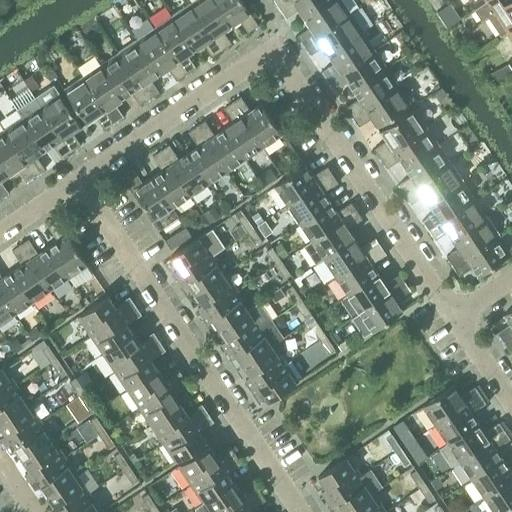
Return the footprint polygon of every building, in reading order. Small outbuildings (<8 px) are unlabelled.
[(213,0),(195,0),(190,4),(221,51),(232,44),(224,32),(231,26),(213,0)] [(241,0),(213,0),(231,26),(240,21),(248,33),(258,25),(251,14),(241,0)] [(273,0),(280,9),(292,0),(273,0)] [(298,11),(303,18),(304,19),(323,5),(330,0),(292,0),(280,9),(286,19),(298,11)] [(351,13),(341,0),(330,0),(323,5),(304,19),(310,27),(298,35),(304,45),(351,13)] [(511,0),(487,0),(486,1),(473,10),(480,21),(486,17),(500,37),(507,33),(511,28),(511,0)] [(212,57),(221,51),(190,4),(172,16),(183,33),(195,51),(204,45),(212,57)] [(363,31),(351,13),(304,45),(311,55),(323,47),(328,55),(349,41),(363,31)] [(188,56),(195,51),(183,33),(172,16),(155,27),(160,36),(185,75),(196,68),(188,56)] [(176,81),(185,75),(160,36),(155,27),(136,40),(160,75),(168,69),(176,81)] [(375,50),(363,31),(349,41),(328,55),(334,63),(322,71),(328,81),(362,58),(375,50)] [(151,80),(160,75),(136,40),(118,52),(150,99),(159,92),(151,80)] [(387,67),(375,50),(362,58),(328,81),(335,91),(347,83),(352,91),(387,67)] [(100,64),(124,99),(132,93),(140,105),(150,99),(118,52),(100,64)] [(511,70),(511,66),(510,62),(501,67),(505,76),(511,70)] [(82,76),(114,123),(124,116),(115,104),(124,99),(100,64),(82,76)] [(399,85),(387,67),(352,91),(358,99),(346,107),(352,117),(386,94),(399,85)] [(57,73),(53,68),(48,71),(51,77),(57,73)] [(39,85),(31,74),(23,79),(31,90),(39,85)] [(114,123),(82,76),(64,89),(87,124),(96,118),(104,129),(114,123)] [(35,98),(71,152),(81,145),(73,133),(82,127),(54,85),(35,98)] [(412,104),(399,85),(386,94),(352,117),(359,127),(371,119),(377,128),(412,104)] [(440,98),(447,92),(443,85),(435,90),(440,98)] [(263,148),(282,135),(261,103),(250,110),(241,97),(232,102),(256,138),(263,148)] [(22,117),(45,152),(54,146),(62,158),(71,152),(35,98),(17,110),(22,117)] [(224,128),(245,160),(263,148),(256,138),(232,102),(224,108),(234,122),(224,128)] [(374,149),(381,159),(411,138),(427,127),(415,108),(380,132),(386,141),(374,149)] [(45,152),(22,117),(4,129),(10,138),(35,176),(45,169),(37,157),(45,152)] [(196,127),(227,172),(245,160),(224,128),(214,134),(205,121),(196,127)] [(227,172),(196,127),(188,132),(198,146),(188,152),(209,184),(227,172)] [(405,169),(440,145),(427,127),(411,138),(381,159),(387,168),(399,160),(405,169)] [(0,131),(0,163),(9,176),(18,170),(26,182),(35,176),(10,138),(4,129),(0,131)] [(191,196),(209,184),(188,152),(179,159),(169,145),(160,151),(183,185),(191,196)] [(405,195),(452,163),(440,145),(405,169),(410,177),(398,185),(405,195)] [(174,208),(191,196),(183,185),(160,151),(153,156),(162,170),(152,176),(174,208)] [(0,199),(9,193),(1,181),(9,176),(0,163),(0,199)] [(452,163),(405,195),(411,204),(423,196),(429,205),(453,189),(464,181),(452,163)] [(274,187),(287,207),(301,197),(333,176),(327,167),(313,176),(306,165),(274,187)] [(143,183),(133,169),(124,175),(154,220),(152,222),(158,231),(179,217),(174,208),(152,176),(143,183)] [(338,183),(333,176),(301,197),(287,207),(299,224),(331,203),(324,192),(338,183)] [(422,221),(429,230),(476,199),(464,181),(453,189),(429,205),(434,213),(422,221)] [(452,240),(487,216),(476,199),(429,230),(435,240),(447,232),(452,240)] [(337,212),(331,203),(299,224),(311,242),(312,242),(357,211),(351,203),(337,212)] [(213,204),(204,211),(211,221),(220,215),(213,204)] [(258,211),(252,214),(257,222),(263,218),(258,211)] [(316,264),(323,260),(355,238),(348,228),(362,219),(357,211),(312,242),(311,242),(304,246),(316,264)] [(208,222),(201,212),(197,215),(195,222),(199,228),(208,222)] [(248,232),(253,228),(244,214),(238,218),(248,232)] [(453,266),(499,234),(487,216),(452,240),(458,249),(446,256),(453,266)] [(265,218),(257,224),(265,235),(273,230),(265,218)] [(88,266),(66,234),(57,220),(48,226),(57,240),(47,247),(69,279),(88,266)] [(85,228),(80,220),(71,226),(77,234),(85,228)] [(173,255),(171,256),(171,257),(180,271),(176,274),(179,278),(213,255),(225,247),(213,228),(201,236),(173,255)] [(253,228),(248,232),(257,246),(262,242),(253,228)] [(511,253),(499,234),(453,266),(459,276),(471,268),(477,277),(511,253)] [(323,260),(336,279),(381,247),(375,238),(361,248),(355,238),(323,260)] [(50,291),(69,279),(47,247),(38,253),(29,239),(20,245),(42,279),(50,291)] [(288,253),(280,241),(273,247),(281,258),(288,253)] [(33,303),(50,291),(42,279),(20,245),(12,250),(21,264),(12,271),(21,285),(33,303)] [(275,265),(281,261),(272,247),(266,251),(275,265)] [(336,279),(347,296),(379,274),(372,264),(386,255),(381,247),(336,279)] [(213,255),(179,278),(182,283),(186,280),(195,293),(225,273),(213,255)] [(281,261),(275,265),(285,279),(291,275),(281,261)] [(15,315),(33,303),(21,285),(12,271),(2,277),(0,274),(0,292),(4,298),(15,315)] [(203,314),(238,291),(225,273),(195,293),(204,307),(200,310),(203,314)] [(347,296),(359,314),(405,283),(399,274),(385,283),(379,274),(347,296)] [(410,291),(405,283),(359,314),(352,319),(364,337),(404,310),(396,300),(410,291)] [(296,304),(302,300),(292,286),(286,290),(296,304)] [(238,291),(203,314),(206,318),(210,315),(219,329),(250,309),(238,291)] [(0,324),(15,315),(4,298),(0,292),(0,324)] [(116,307),(108,296),(78,317),(91,336),(99,330),(135,306),(130,298),(116,307)] [(302,300),(296,304),(305,318),(311,313),(302,300)] [(250,309),(219,329),(228,343),(224,346),(226,349),(271,320),(259,303),(250,309)] [(141,314),(135,306),(99,330),(91,336),(103,354),(109,350),(133,333),(126,323),(141,314)] [(497,332),(504,342),(511,336),(511,309),(503,315),(509,324),(497,332)] [(243,365),(274,345),(274,344),(283,338),(271,320),(226,349),(230,354),(234,351),(243,365)] [(320,341),(326,337),(316,322),(310,326),(320,341)] [(27,332),(33,339),(41,334),(36,326),(27,332)] [(140,343),(133,333),(109,350),(103,354),(115,371),(125,364),(160,342),(154,333),(140,343)] [(16,336),(7,341),(15,352),(23,347),(16,336)] [(326,337),(320,341),(329,354),(335,349),(326,337)] [(349,345),(345,338),(338,343),(342,350),(349,345)] [(165,349),(160,342),(125,364),(115,371),(127,390),(136,384),(157,369),(150,359),(165,349)] [(51,363),(57,359),(47,345),(41,349),(51,363)] [(274,345),(243,365),(253,378),(248,381),(251,386),(286,363),(274,345)] [(57,359),(51,363),(60,376),(66,372),(57,359)] [(286,363),(251,386),(254,390),(258,387),(268,402),(298,381),(286,363)] [(0,396),(17,385),(4,366),(0,369),(0,396)] [(139,408),(184,377),(178,369),(164,379),(157,369),(136,384),(127,390),(139,408)] [(184,377),(139,408),(151,426),(182,406),(175,395),(189,385),(184,377)] [(69,382),(79,396),(85,392),(75,378),(69,382)] [(17,385),(0,396),(0,422),(29,403),(17,385)] [(434,425),(480,395),(475,387),(461,396),(454,385),(422,407),(434,425)] [(94,405),(85,392),(79,396),(88,409),(94,405)] [(447,444),(478,422),(472,412),(486,403),(480,395),(434,425),(447,444)] [(6,445),(41,421),(29,403),(0,422),(0,425),(8,437),(3,440),(6,445)] [(182,406),(151,426),(163,443),(208,413),(202,405),(188,415),(182,406)] [(213,421),(208,413),(163,443),(176,462),(206,442),(198,431),(213,421)] [(99,435),(105,431),(95,416),(89,420),(99,435)] [(41,421),(6,445),(9,449),(13,446),(23,460),(53,440),(41,421)] [(478,422),(447,444),(439,449),(451,466),(459,462),(505,431),(499,422),(485,432),(478,422)] [(105,431),(99,435),(108,448),(114,444),(105,431)] [(471,480),(503,458),(496,448),(510,439),(505,431),(459,462),(471,480)] [(395,452),(401,448),(392,434),(386,438),(395,452)] [(31,481),(65,457),(53,440),(23,460),(32,473),(27,476),(31,481)] [(178,466),(191,485),(235,455),(230,447),(216,456),(208,446),(178,466)] [(401,448),(395,452),(404,466),(410,462),(401,448)] [(123,470),(129,466),(119,452),(113,456),(123,470)] [(191,485),(203,503),(233,483),(227,472),(241,463),(235,455),(191,485)] [(324,494),(326,498),(361,475),(349,456),(318,476),(328,491),(324,494)] [(65,457),(31,481),(33,485),(38,482),(47,495),(77,475),(65,457)] [(503,458),(471,480),(483,497),(511,477),(511,465),(509,468),(503,458)] [(129,466),(123,470),(132,484),(138,480),(129,466)] [(342,511),(343,511),(383,487),(371,469),(361,475),(326,498),(329,503),(334,500),(342,511)] [(419,488),(426,484),(416,470),(410,474),(419,488)] [(77,475),(47,495),(56,509),(51,511),(59,511),(89,493),(77,475)] [(438,476),(431,480),(436,488),(441,485),(442,481),(438,476)] [(511,477),(483,497),(492,511),(501,511),(511,504),(511,477)] [(203,503),(195,508),(197,511),(228,511),(260,491),(254,483),(240,492),(233,483),(203,503)] [(426,484),(419,488),(429,502),(434,498),(426,484)] [(265,499),(260,491),(228,511),(253,511),(251,508),(265,499)] [(89,493),(59,511),(100,511),(102,511),(89,493)] [(373,493),(343,511),(382,511),(385,511),(373,493)] [(151,511),(157,508),(147,494),(141,498),(151,511)]
